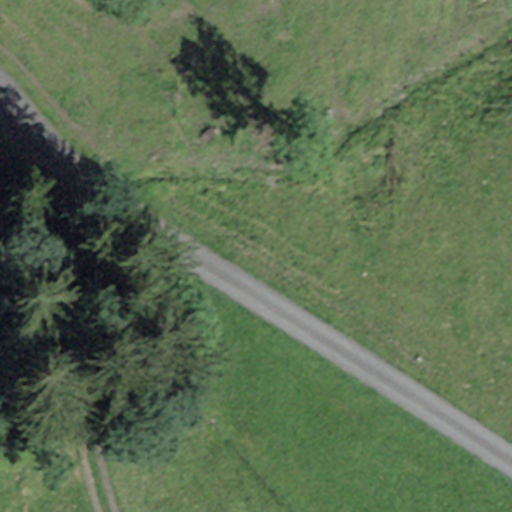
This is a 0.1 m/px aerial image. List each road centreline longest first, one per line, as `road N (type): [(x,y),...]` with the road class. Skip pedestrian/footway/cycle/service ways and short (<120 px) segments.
road 1 (track): [(0,108),(55,162),(511,465)]
road 2 (track): [(0,192),(77,316),(104,511)]
